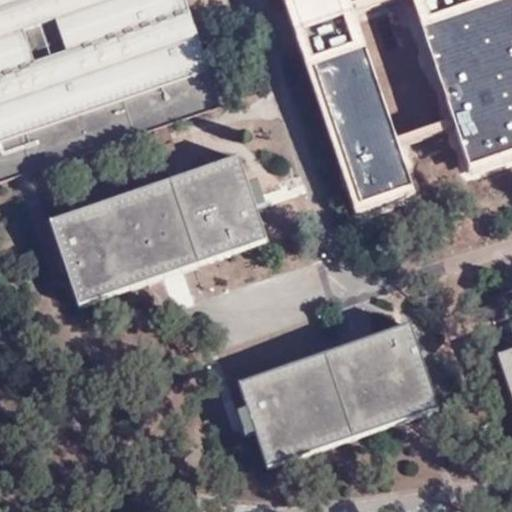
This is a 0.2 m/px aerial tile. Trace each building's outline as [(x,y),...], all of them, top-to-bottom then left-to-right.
[(0,0),(0,182),(16,177),(30,172),(154,130),(167,125),(221,106),(184,0),(0,0)] [(511,0),(280,0),(351,210),(412,186),(351,12),(398,0),(408,0),(468,168),(511,153),(511,0)] [(171,182),(184,177),(167,125),(154,130),(171,182)] [(67,274),(71,286),(80,307),(268,243),(238,158),(184,177),(171,182),(50,225),(67,274)] [(53,279),(67,274),(50,225),(30,172),(16,177),(53,279)] [(176,323),(192,342),(195,339),(180,321),(176,323)] [(166,332),(182,351),(192,342),(176,323),(166,332)] [(438,411),(409,327),(239,385),(268,470),(438,411)] [(511,352),(495,358),(511,407),(511,352)]
